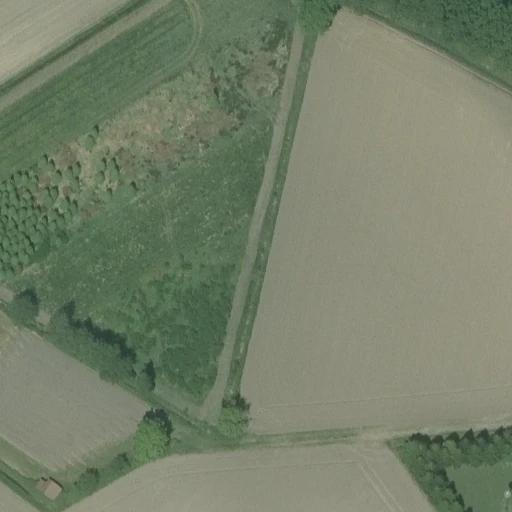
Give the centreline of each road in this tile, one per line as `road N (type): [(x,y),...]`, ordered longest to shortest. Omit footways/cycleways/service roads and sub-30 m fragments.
road 1 (track): [(511,421),(191,447),(65,511)]
road 2 (track): [(511,57),(402,0)]
